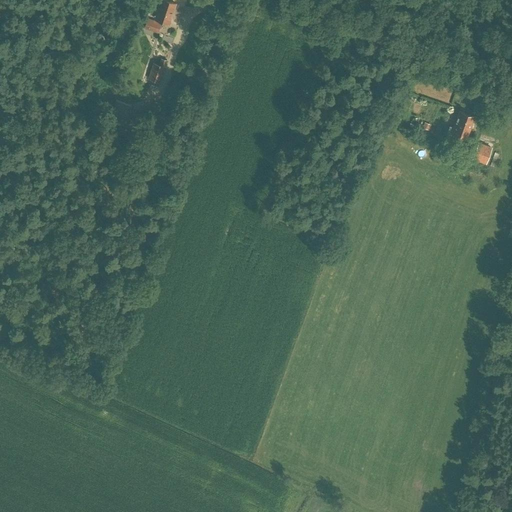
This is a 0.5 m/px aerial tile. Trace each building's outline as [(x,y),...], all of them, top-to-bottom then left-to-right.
[(170,23),(176,4),(162,0),(160,0),(155,19),(170,23)] [(157,32),(160,22),(147,18),(144,28),(157,32)] [(171,44),(172,38),(163,35),(162,42),(171,44)] [(408,75),(414,57),(401,53),(395,71),(408,75)] [(159,83),(165,67),(153,63),(148,79),(159,83)] [(511,102),(511,92),(505,91),(503,100),(511,102)] [(123,125),(131,106),(115,100),(108,120),(123,125)] [(467,139),(475,116),(460,111),(452,133),(467,139)] [(428,130),(431,125),(424,122),(422,128),(428,130)] [(484,163),(490,147),(479,143),(473,159),(484,163)]
